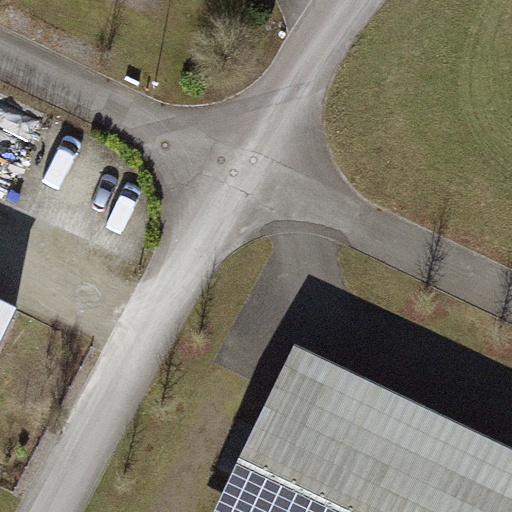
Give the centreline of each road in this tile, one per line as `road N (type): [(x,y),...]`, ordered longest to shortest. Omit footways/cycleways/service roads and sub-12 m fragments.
road 1 (residential): [(238,164),(60,511)]
road 2 (residential): [(511,294),(238,164)]
road 3 (residential): [(0,50),(238,164)]
road 4 (residential): [(353,0),(238,164)]
